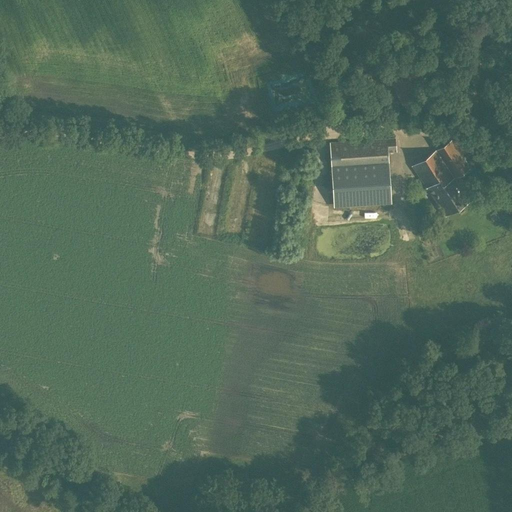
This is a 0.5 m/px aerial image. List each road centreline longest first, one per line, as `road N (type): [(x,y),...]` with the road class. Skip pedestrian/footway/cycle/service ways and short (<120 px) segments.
road 1 (unclassified): [(204,155),(341,129),(435,129),(474,139),(511,178)]
road 2 (track): [(0,135),(44,132),(204,155)]
